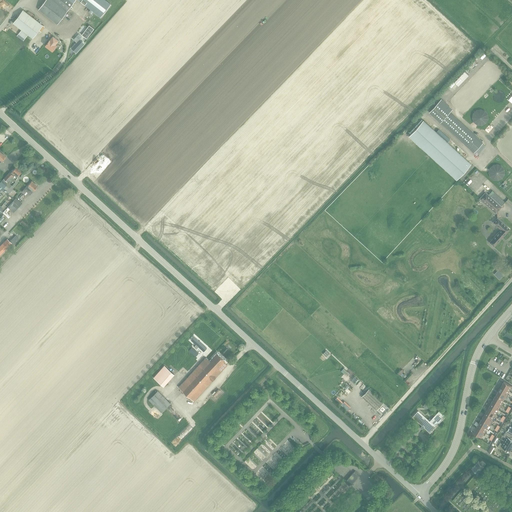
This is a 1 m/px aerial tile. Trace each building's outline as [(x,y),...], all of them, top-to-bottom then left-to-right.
[(75,0),(78,0),(93,11),(101,17),(111,4),(105,0),(45,0),(39,9),(57,24),(75,0)] [(13,23),(22,30),(18,34),(25,39),(28,35),(33,38),(43,25),(23,10),(13,23)] [(77,35),(75,38),(78,41),(72,47),(78,52),(86,43),(77,35)] [(53,36),(50,40),(45,45),(52,51),(57,45),(56,44),(59,40),(56,38),(53,36)] [(441,99),(430,111),(474,152),(482,143),(449,113),(452,109),(441,99)] [(423,120),(409,136),(457,180),(471,164),(464,158),(431,128),(423,120)] [(4,178),(1,181),(0,181),(0,191),(6,186),(3,183),(6,181),(7,182),(13,175),(12,175),(14,173),(17,176),(22,171),(16,166),(12,171),(10,173),(10,172),(4,178)] [(33,191),(38,186),(32,181),(22,191),(26,195),(28,192),(30,194),(33,191)] [(480,199),(496,213),(501,207),(505,202),(494,192),(490,197),(485,193),(480,199)] [(14,212),(22,204),(16,198),(8,207),(14,212)] [(494,246),(509,229),(497,218),(494,222),(502,230),(490,242),(494,246)] [(498,270),(494,274),(499,279),(503,275),(498,270)] [(197,341),(194,344),(202,352),(205,349),(197,341)] [(218,367),(225,360),(217,352),(210,361),(206,357),(179,387),(194,401),(221,371),(219,369),(220,368),(218,367)] [(163,386),(174,374),(164,366),(154,378),(163,386)] [(511,385),(504,381),(501,386),(509,391),(511,388),(511,385)] [(498,391),(507,396),(509,394),(507,394),(509,391),(501,386),(498,391)] [(376,410),(383,402),(369,389),(362,396),(376,410)] [(161,413),(170,404),(157,391),(149,400),(161,413)] [(495,395),(503,400),(505,397),(506,398),(507,396),(498,391),(495,395)] [(493,400),(502,405),(503,404),(502,403),(503,400),(495,395),(493,400)] [(490,405),(498,409),(500,407),(501,407),(502,405),(493,400),(490,405)] [(487,409),(496,415),(497,413),(496,412),(498,409),(490,405),(487,409)] [(484,414),(492,419),(494,416),(495,417),(496,415),(487,409),(484,414)] [(439,424),(445,417),(439,412),(429,422),(418,412),(412,418),(422,427),(423,426),(424,427),(424,428),(430,434),(436,428),(435,427),(438,423),(439,424)] [(482,418),(491,424),(492,422),(491,421),(492,419),(484,414),(482,418)] [(479,423),(487,428),(489,425),(490,426),(491,424),(482,418),(479,423)] [(476,428),(485,433),(486,431),(485,431),(487,428),(479,423),(476,428)] [(484,435),(485,433),(476,428),(473,433),(481,437),(483,434),(484,435)] [(506,438),(504,441),(511,446),(511,439),(510,439),(511,435),(506,432),(503,437),(506,438)] [(499,446),(498,447),(503,451),(505,448),(510,451),(511,447),(511,446),(504,441),(502,444),(500,443),(499,445),(499,446)] [(473,471),(475,473),(476,472),(478,473),(484,466),(486,464),(482,461),(480,462),(479,463),(478,461),(472,468),(474,470),(473,471)] [(351,484),(359,475),(355,471),(353,473),(346,480),(347,481),(345,483),(348,485),(350,484),(351,484)]
